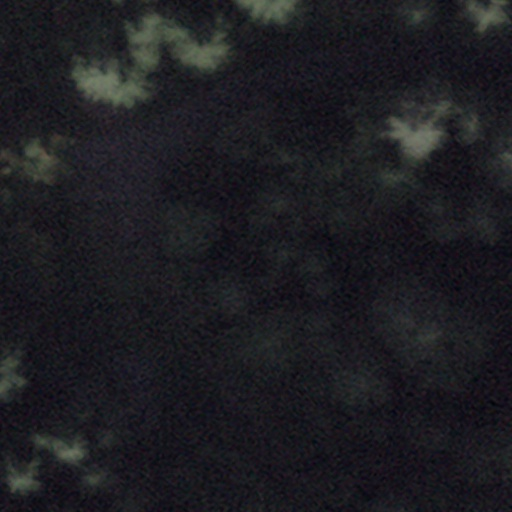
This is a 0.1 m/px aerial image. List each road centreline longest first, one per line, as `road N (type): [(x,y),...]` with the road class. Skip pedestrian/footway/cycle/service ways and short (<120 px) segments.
road 1 (track): [(184,132),(163,184),(165,297),(282,511)]
road 2 (track): [(511,62),(400,43),(260,75),(184,132)]
road 3 (track): [(0,170),(184,132)]
